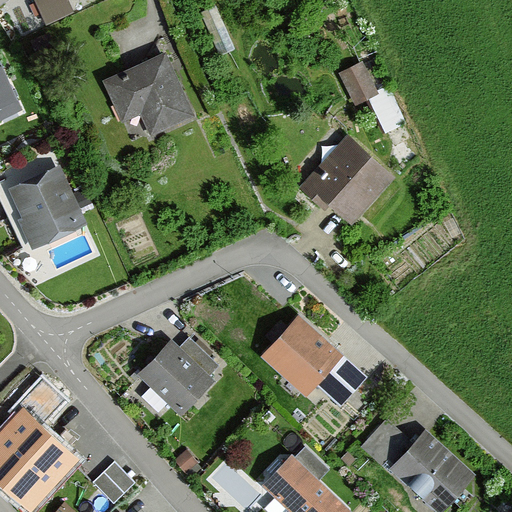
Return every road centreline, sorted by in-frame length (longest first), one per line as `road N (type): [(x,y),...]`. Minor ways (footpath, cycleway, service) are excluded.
road 1 (residential): [(47,342),(258,249),(304,269),(511,461)]
road 2 (residential): [(198,511),(47,342)]
